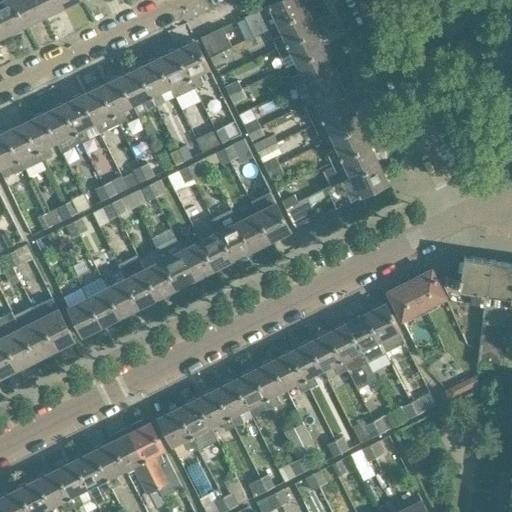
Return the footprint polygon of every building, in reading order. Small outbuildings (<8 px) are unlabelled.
[(24,25),(12,0),(2,0),(0,1),(0,23),(5,34),(7,33),(9,34),(16,31),(15,29),(24,25)] [(43,16),(35,0),(12,0),(24,25),(26,24),(28,25),(35,22),(35,19),(43,16)] [(58,0),(35,0),(43,16),(45,15),(47,16),(54,13),(54,10),(62,6),(58,0)] [(278,24),(306,11),(300,0),(278,0),(245,16),(253,34),(278,23),(278,24)] [(277,47),(315,29),(310,20),(311,18),(308,11),(306,11),(278,24),(283,33),(273,38),(277,47)] [(232,46),(223,27),(201,37),(210,56),(223,50),(232,46)] [(324,48),(319,38),(320,36),(317,30),(315,30),(315,29),(277,47),(282,56),(292,51),(296,61),(324,48)] [(208,67),(195,40),(194,41),(192,39),(186,42),(186,44),(176,49),(194,86),(202,81),(198,72),(208,67)] [(194,86),(176,49),(174,48),(167,51),(167,54),(157,58),(175,95),(186,90),(194,86)] [(333,67),(328,58),(329,56),(326,49),(324,49),(324,48),(296,61),(301,71),(291,76),(295,85),(333,67)] [(214,64),(227,58),(223,50),(210,56),(214,64)] [(175,95),(157,58),(155,57),(148,61),(148,63),(139,67),(156,103),(164,99),(175,95)] [(129,72),(120,76),(133,103),(143,98),(147,107),(156,103),(139,67),(138,68),(136,66),(129,70),(129,72)] [(315,100),(342,87),(337,76),(338,74),(335,68),(333,68),(333,67),(295,85),(300,94),(310,90),(314,99),(315,100)] [(133,103),(120,76),(118,77),(116,75),(110,78),(110,81),(101,85),(118,122),(126,118),(126,117),(137,112),(133,103)] [(242,87),(238,79),(226,85),(230,93),(242,87)] [(118,122),(101,85),(99,86),(97,85),(91,88),(91,90),(82,94),(94,121),(95,120),(100,130),(118,122)] [(234,101),(246,95),(242,87),(230,93),(234,101)] [(351,106),(346,95),(347,93),(344,87),(342,87),(315,100),(314,99),(304,104),(314,124),(351,106)] [(94,121),(82,94),(81,95),(79,94),(73,97),(73,98),(64,103),(81,139),(88,136),(84,126),(94,121)] [(81,139),(64,103),(61,104),(59,103),(53,106),(53,108),(46,111),(59,138),(57,139),(62,149),(64,148),(81,139)] [(333,138),(360,124),(355,114),(357,112),(354,106),(351,106),(314,124),(323,142),(333,138)] [(59,138),(46,111),(42,113),(40,112),(34,115),(34,117),(27,120),(45,157),(51,154),(46,144),(57,139),(59,138)] [(260,125),(256,118),(245,124),(248,131),(260,125)] [(221,142),(241,132),(235,119),(215,129),(221,142)] [(45,157),(27,120),(23,122),(21,121),(15,124),(15,126),(7,130),(25,166),(45,157)] [(331,162),(370,144),(369,144),(364,133),(366,131),(363,125),(360,125),(360,124),(333,138),(338,148),(327,153),(331,162)] [(264,133),(260,125),(248,131),(252,139),(264,133)] [(215,129),(197,138),(203,151),(221,142),(215,129)] [(25,166),(7,130),(4,131),(2,130),(0,131),(0,168),(12,164),(16,171),(25,166)] [(276,142),(278,141),(274,133),(254,143),(258,151),(276,142)] [(105,138),(105,154),(118,154),(118,138),(105,138)] [(281,153),(276,142),(258,151),(264,162),(267,169),(280,163),(275,155),(281,153)] [(192,156),(186,143),(177,148),(183,160),(192,156)] [(238,156),(233,144),(223,148),(229,160),(238,156)] [(378,163),(373,153),(375,150),(372,144),(370,144),(331,162),(341,180),(350,175),(351,176),(378,163)] [(116,159),(121,171),(153,157),(148,145),(116,159)] [(183,160),(177,148),(170,151),(176,164),(183,160)] [(229,160),(223,148),(216,151),(222,164),(229,160)] [(201,174),(195,161),(186,166),(192,178),(201,174)] [(154,174),(148,162),(139,166),(145,178),(154,174)] [(271,177),(284,171),(280,163),(267,169),(271,177)] [(336,207),(387,182),(378,163),(351,176),(350,175),(341,180),(327,187),(336,207)] [(145,178),(139,166),(132,170),(133,171),(123,176),(128,187),(145,178)] [(192,178),(186,166),(179,169),(185,181),(192,178)] [(123,176),(122,175),(103,184),(108,196),(128,187),(123,176)] [(56,201),(79,193),(75,180),(52,189),(56,201)] [(163,192),(157,180),(148,185),(154,197),(163,192)] [(108,196),(103,184),(96,188),(101,199),(108,196)] [(154,197),(148,185),(141,188),(147,200),(154,197)] [(299,201),(295,193),(283,199),(286,206),(299,201)] [(318,216),(308,196),(299,201),(286,206),(296,227),(318,216)] [(79,210),(73,198),(67,202),(73,214),(79,210)] [(126,210),(120,198),(111,203),(117,215),(126,210)] [(290,230),(275,201),(255,211),(269,240),(278,236),(280,237),(285,234),(286,232),(290,230)] [(73,214),(67,202),(57,206),(63,218),(73,214)] [(117,215),(111,203),(105,206),(110,218),(117,215)] [(236,220),(231,208),(213,217),(219,229),(218,230),(232,259),(239,255),(241,256),(248,253),(248,250),(251,249),(236,220)] [(53,223),(47,211),(38,216),(44,228),(53,223)] [(269,240),(255,211),(236,220),(251,249),(258,245),(260,246),(266,244),(267,241),(269,240)] [(88,229),(82,217),(73,221),(79,233),(88,229)] [(79,233),(73,221),(67,224),(72,236),(79,233)] [(42,252),(62,242),(56,230),(36,239),(42,252)] [(232,259),(218,230),(199,239),(213,268),(221,264),(223,265),(229,262),(230,260),(232,259)] [(13,243),(6,231),(0,234),(0,239),(4,248),(13,243)] [(199,239),(182,248),(180,249),(194,278),(202,274),(204,275),(210,272),(211,270),(213,268),(199,239)] [(180,249),(182,248),(178,241),(158,251),(175,288),(183,283),(185,285),(192,281),(192,279),(194,278),(180,249)] [(32,257),(26,244),(7,253),(13,266),(32,257)] [(175,288),(158,251),(141,260),(144,267),(143,268),(157,297),(165,293),(167,294),(173,291),(173,288),(175,288)] [(484,313),(491,259),(464,255),(461,276),(459,276),(459,279),(444,277),(444,283),(451,298),(466,300),(465,311),(483,313),(484,313)] [(509,307),(511,285),(511,262),(491,259),(484,313),(483,313),(476,364),(502,367),(509,307)] [(157,297),(143,268),(124,277),(138,306),(146,302),(148,303),(155,300),(155,298),(157,297)] [(445,296),(437,281),(431,269),(409,280),(423,307),(445,296)] [(138,306),(124,277),(106,286),(120,315),(127,312),(129,313),(136,309),(136,307),(138,306)] [(423,307),(409,280),(388,291),(401,318),(423,307)] [(511,285),(509,307),(502,367),(511,368),(511,285)] [(106,286),(88,295),(87,296),(101,325),(108,321),(110,322),(117,319),(118,317),(120,315),(106,286)] [(87,296),(88,295),(84,289),(66,299),(68,304),(67,305),(82,335),(90,331),(92,332),(99,328),(99,326),(101,325),(87,296)] [(66,343),(73,339),(52,298),(34,307),(35,310),(39,316),(55,348),(56,348),(58,349),(65,346),(66,343)] [(404,341),(385,303),(381,304),(379,303),(373,306),(373,308),(365,312),(385,352),(386,352),(386,351),(404,341)] [(55,348),(39,316),(35,310),(34,307),(33,306),(15,315),(17,319),(16,319),(20,327),(21,327),(36,358),(37,357),(39,359),(46,355),(47,353),(55,348)] [(21,327),(20,327),(16,319),(17,319),(15,315),(13,311),(0,317),(0,332),(2,336),(18,367),(19,367),(21,368),(27,365),(28,362),(36,358),(21,327)] [(385,352),(365,312),(363,314),(361,312),(354,316),(354,318),(347,322),(367,362),(368,361),(385,352)] [(367,362),(347,322),(345,323),(342,322),(336,325),(336,327),(328,331),(346,368),(348,368),(358,387),(376,378),(368,361),(367,362)] [(346,368),(328,331),(326,330),(319,333),(319,336),(309,341),(322,367),(328,378),(346,368)] [(18,367),(2,336),(0,332),(0,375),(0,376),(2,377),(9,374),(9,371),(18,367)] [(322,367),(309,341),(307,340),(300,343),(300,345),(290,350),(309,387),(319,382),(314,372),(322,367)] [(309,387),(290,350),(288,349),(281,352),(282,354),(271,360),(285,387),(296,381),(301,391),(309,387)] [(285,387),(271,360),(270,358),(263,362),(263,364),(253,369),(271,407),(281,402),(276,391),(285,387)] [(271,407),(253,369),(251,368),(245,371),(245,373),(234,379),(247,406),(253,416),(263,411),(271,407)] [(477,383),(478,373),(459,383),(463,390),(477,383)] [(247,406),(234,379),(232,377),(225,381),(225,383),(215,388),(234,425),(244,420),(239,410),(247,406)] [(444,400),(463,390),(459,383),(440,392),(444,400)] [(234,425),(215,388),(213,387),(207,390),(207,393),(196,398),(210,424),(220,419),(225,430),(234,425)] [(437,403),(431,391),(410,401),(416,414),(437,403)] [(196,398),(196,397),(194,396),(188,400),(188,402),(178,407),(196,444),(206,439),(208,443),(217,439),(210,424),(196,398)] [(416,414),(410,401),(391,411),(398,423),(416,414)] [(330,457),(302,403),(296,406),(304,421),(303,422),(316,449),(317,448),(323,461),(330,457)] [(178,407),(177,407),(176,406),(169,409),(169,411),(158,417),(172,444),(172,443),(178,454),(179,453),(196,444),(178,407)] [(379,433),(398,423),(391,411),(373,420),(379,433)] [(182,486),(147,416),(129,425),(159,485),(157,487),(162,496),(182,486)] [(379,433),(373,420),(365,424),(364,421),(352,426),(354,430),(360,442),(379,433)] [(316,449),(303,422),(284,431),(298,457),(297,458),(303,471),(313,466),(306,454),(316,449)] [(159,485),(129,425),(109,435),(111,441),(112,440),(126,467),(125,467),(127,471),(134,468),(147,492),(157,487),(159,485)] [(360,442),(354,430),(334,439),(341,452),(360,442)] [(341,452),(334,439),(327,443),(333,456),(341,452)] [(112,440),(111,441),(102,446),(99,444),(93,447),(93,448),(112,486),(120,482),(115,472),(125,467),(126,467),(112,440)] [(376,457),(383,453),(377,440),(369,444),(376,457)] [(376,457),(369,444),(362,448),(368,461),(376,457)] [(112,486),(93,448),(93,450),(83,455),(81,453),(74,456),(74,459),(93,496),(96,503),(107,498),(104,490),(112,486)] [(222,496),(224,495),(201,450),(181,460),(207,511),(221,511),(228,509),(222,496)] [(269,453),(251,465),(259,477),(277,465),(269,453)] [(303,471),(297,458),(290,462),(296,474),(303,471)] [(93,496),(74,459),(65,464),(62,463),(56,466),(56,468),(74,505),(93,496)] [(347,471),(341,459),(332,463),(338,476),(347,471)] [(74,505),(56,468),(56,469),(46,474),(44,472),(37,475),(37,478),(36,479),(50,505),(61,500),(66,509),(74,505)] [(328,481),(321,468),(313,472),(320,485),(328,481)] [(275,485),(269,472),(259,477),(266,490),(275,485)] [(312,489),(320,485),(313,472),(305,477),(312,489)] [(248,499),(237,475),(225,481),(230,492),(224,495),(222,496),(228,509),(248,499)] [(266,490),(259,477),(253,480),(259,493),(266,490)] [(50,505),(36,479),(27,483),(24,482),(18,485),(18,488),(17,488),(29,511),(41,511),(40,510),(50,505)] [(290,500),(284,487),(275,492),(281,505),(290,500)] [(29,511),(17,488),(9,492),(6,491),(0,493),(0,499),(6,511),(29,511)] [(281,505),(275,492),(268,495),(274,508),(281,505)] [(428,511),(421,499),(402,508),(403,511),(428,511)]
